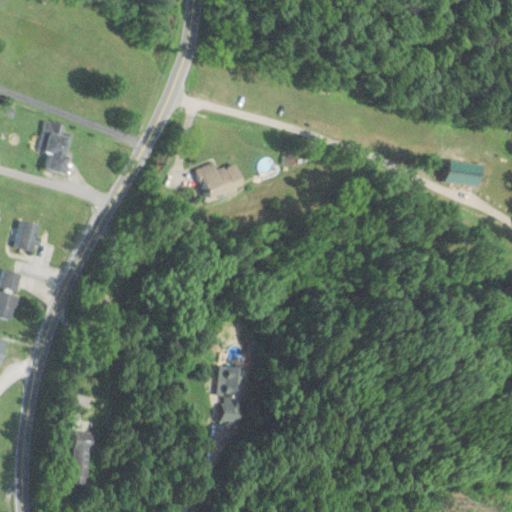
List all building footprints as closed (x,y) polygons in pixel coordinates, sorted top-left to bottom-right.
[(64,126),(45,121),(37,152),(48,154),(44,169),(63,174),(73,135),(62,132),(64,126)] [(481,164),(448,159),(444,183),(478,187),(481,164)] [(204,198),(244,187),(238,164),(214,171),(212,163),(196,168),(204,198)] [(13,245),(32,252),(43,227),(24,219),(13,245)] [(0,316),(11,319),(21,275),(4,271),(0,289),(0,288),(0,316)] [(92,483),(93,432),(74,431),(73,482),(92,483)]
